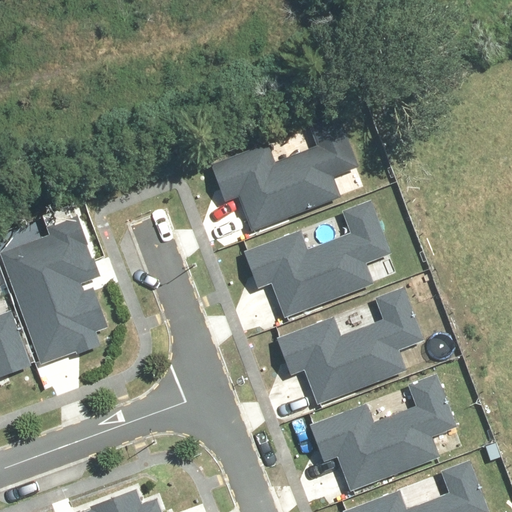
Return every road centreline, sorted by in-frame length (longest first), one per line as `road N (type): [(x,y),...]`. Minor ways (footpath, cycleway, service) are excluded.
road 1 (residential): [(213,392),(0,469)]
road 2 (residential): [(147,218),(213,392)]
road 3 (residential): [(213,392),(259,511)]
